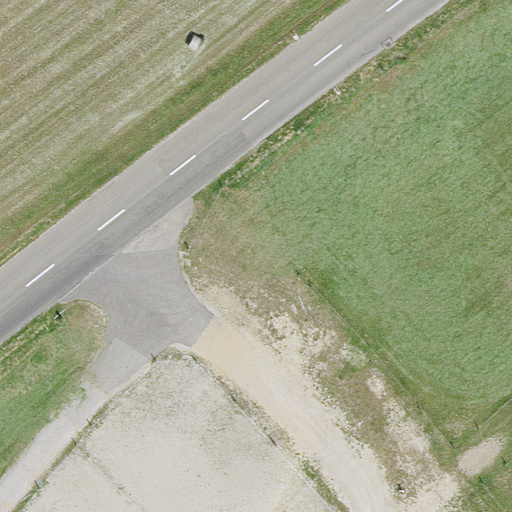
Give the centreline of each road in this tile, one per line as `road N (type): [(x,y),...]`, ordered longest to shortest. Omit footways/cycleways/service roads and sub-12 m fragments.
road 1 (tertiary): [(425,0),(0,321)]
road 2 (track): [(115,229),(354,511)]
road 3 (track): [(182,310),(24,511)]
